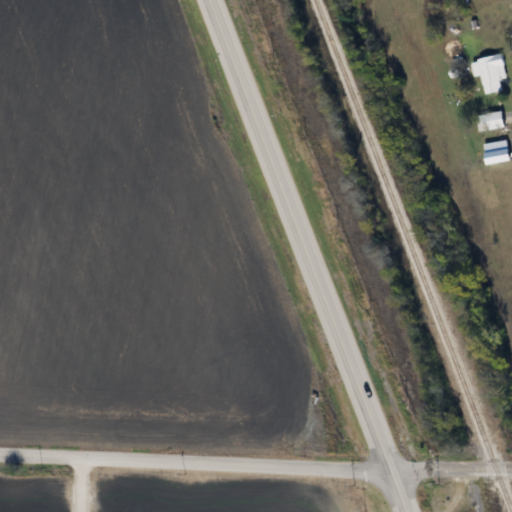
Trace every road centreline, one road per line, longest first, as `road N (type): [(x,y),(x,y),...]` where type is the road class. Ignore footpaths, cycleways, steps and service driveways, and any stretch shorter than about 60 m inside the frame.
road 1 (primary): [(212,0),(389,470)]
road 2 (residential): [(389,470),(0,452)]
road 3 (residential): [(511,469),(389,470)]
